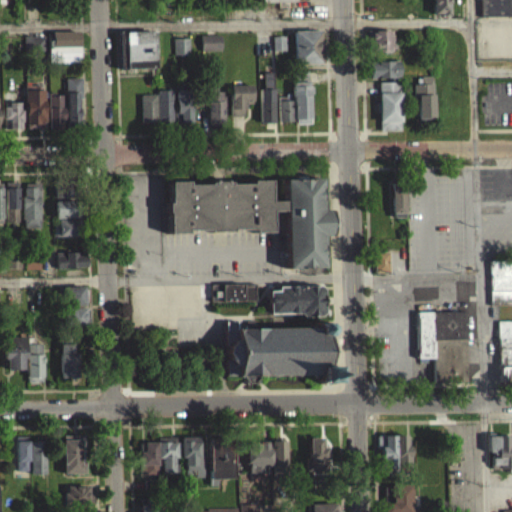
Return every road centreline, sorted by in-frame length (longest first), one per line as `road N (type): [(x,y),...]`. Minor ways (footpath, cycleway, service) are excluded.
road 1 (residential): [(511,146),(0,153)]
road 2 (residential): [(511,399),(0,406)]
road 3 (residential): [(98,0),(107,278)]
road 4 (residential): [(344,0),(353,276)]
road 5 (residential): [(353,276),(359,511)]
road 6 (residential): [(107,278),(115,511)]
